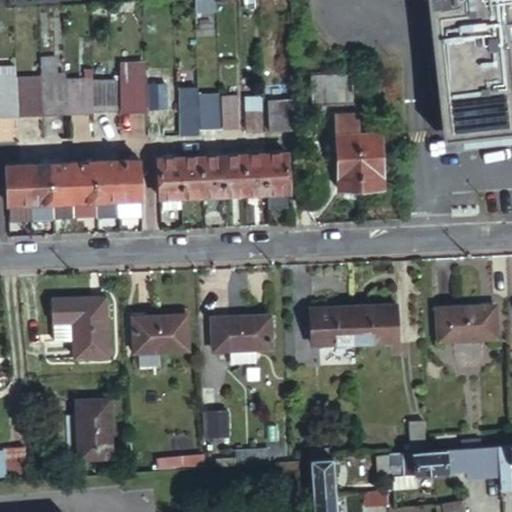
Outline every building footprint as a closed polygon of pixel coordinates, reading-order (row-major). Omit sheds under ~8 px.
[(135,0),(120,0),(121,8),(136,8),(135,0)] [(511,0),(425,0),(433,68),(440,135),(511,127),(511,83),(509,60),(511,59),(511,0)] [(66,78),(66,73),(55,73),(54,57),(41,58),(41,75),(40,75),(41,111),(67,110),(66,78)] [(140,59),(114,60),(114,70),(141,69),(140,59)] [(13,65),(0,65),(0,74),(13,74),(13,65)] [(114,70),(116,108),(143,107),(141,69),(114,70)] [(352,101),(351,72),(297,74),(298,103),(352,101)] [(0,74),(0,111),(15,111),(14,88),(13,75),(13,74),(0,74)] [(40,75),(13,75),(14,88),(40,87),(40,75)] [(112,76),(91,78),(92,109),(113,108),(112,76)] [(91,77),(66,78),(67,110),(92,109),(91,78),(91,77)] [(161,80),(144,81),(145,105),(162,104),(161,80)] [(40,87),(14,88),(15,111),(41,111),(40,87)] [(191,103),(196,102),(194,87),(176,89),(179,133),(192,132),(191,118),(191,103)] [(201,103),(202,126),(217,125),(215,91),(204,92),(205,102),(201,103)] [(220,93),(222,125),(236,125),(234,92),(220,93)] [(266,131),(291,129),(290,100),(265,101),(266,131)] [(243,109),(244,128),(258,127),(257,108),(243,109)] [(356,130),(355,111),(332,112),(333,114),(331,116),(331,126),(333,128),(334,146),(333,148),(332,154),(334,156),(335,185),(358,184),(356,130)] [(378,129),(356,130),(358,184),(380,183),(378,129)] [(309,139),(300,139),(298,145),(301,151),(309,150),(312,144),(309,139)] [(262,151),(264,190),(286,189),(284,150),(262,151)] [(241,152),(243,190),(264,190),(262,151),(241,152)] [(221,153),(223,191),(243,190),(241,152),(221,153)] [(198,154),(200,192),(223,191),(221,153),(198,154)] [(177,155),(178,193),(200,192),(198,154),(177,155)] [(135,155),(114,156),(115,195),(116,212),(136,211),(135,194),(136,194),(135,155)] [(176,193),(178,193),(177,155),(154,156),(155,193),(158,193),(158,204),(176,204),(176,193)] [(115,195),(114,156),(92,157),(93,196),(94,211),(94,212),(116,212),(115,195)] [(93,196),(92,157),(70,158),(72,197),(93,196)] [(49,159),(50,197),(51,214),(72,213),(71,197),(72,197),(70,158),(49,159)] [(26,160),(26,198),(50,197),(49,159),(26,160)] [(27,215),(26,198),(26,160),(3,161),(3,199),(5,199),(5,216),(27,215)] [(93,196),(72,197),(73,212),(94,211),(93,196)] [(97,295),(86,296),(51,298),(53,338),(72,337),(73,354),(104,353),(101,295),(97,295)] [(349,305),(351,338),(386,336),(386,329),(394,329),(392,303),(349,305)] [(486,304),(477,304),(435,306),(436,336),(491,333),(490,304),(486,304)] [(317,340),(351,338),(349,305),(309,307),(310,333),(317,333),(317,340)] [(136,314),(135,308),(128,308),(130,351),(184,348),(182,311),(142,313),(136,314)] [(266,313),(208,316),(209,348),(225,347),(226,360),(251,359),(250,346),(267,346),(266,313)] [(74,397),(77,456),(108,455),(106,396),(74,397)] [(406,422),(407,448),(421,448),(420,421),(406,422)] [(427,449),(475,446),(474,438),(455,439),(455,437),(426,440),(427,449)] [(0,443),(2,471),(21,470),(19,441),(0,443)] [(498,480),(499,488),(511,486),(511,442),(495,444),(498,480)] [(480,482),(498,480),(495,444),(475,446),(427,449),(424,450),(387,452),(389,475),(402,474),(403,485),(415,485),(413,472),(442,470),(442,465),(479,463),(480,482)] [(248,462),(263,461),(262,446),(247,447),(248,462)] [(214,464),(248,462),(247,447),(232,448),(233,456),(214,456),(214,464)] [(323,447),(306,449),(306,456),(324,455),(323,447)] [(165,453),(165,463),(196,462),(196,452),(165,453)] [(156,464),(165,463),(165,453),(155,454),(156,464)] [(373,456),(375,475),(387,474),(385,455),(373,456)] [(307,458),(310,492),(333,488),(330,457),(307,458)] [(389,475),(390,486),(403,485),(402,474),(389,475)] [(310,492),(311,511),(334,511),(333,499),(333,488),(310,492)] [(386,492),(363,495),(364,503),(382,502),(383,506),(387,506),(386,492)]
